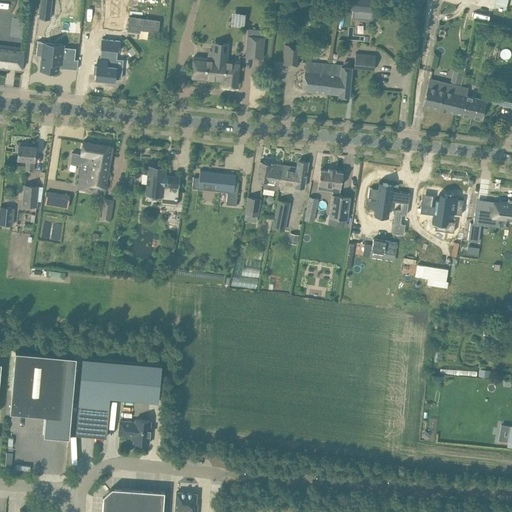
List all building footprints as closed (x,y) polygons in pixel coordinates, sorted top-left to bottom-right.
[(40,0),(39,17),(49,18),(51,0),(40,0)] [(119,20),(120,0),(104,0),(103,19),(119,20)] [(374,0),(352,0),(352,9),(374,11),(374,0)] [(495,0),(494,6),(498,7),(498,8),(501,9),(501,8),(505,9),(507,0),(495,0)] [(229,11),(229,25),(241,25),(241,11),(229,11)] [(131,12),(130,26),(142,27),(142,24),(151,25),(151,28),(160,29),(161,15),(131,12)] [(248,28),(246,57),(263,58),(265,30),(248,28)] [(114,81),(115,71),(115,67),(117,51),(119,51),(120,41),(101,39),(100,49),(102,49),(101,58),(98,58),(97,69),(96,79),(114,81)] [(211,58),(193,57),(191,78),(223,82),(222,85),(236,87),(239,61),(227,60),(228,43),(212,42),(211,58)] [(298,65),(300,45),(285,43),(283,64),(298,65)] [(21,71),(24,47),(0,44),(0,68),(7,69),(8,66),(15,67),(14,70),(21,71)] [(44,49),(41,69),(50,70),(50,71),(58,71),(59,64),(62,64),(63,59),(68,60),(69,49),(64,48),(64,47),(52,46),(44,45),(44,49)] [(354,68),(374,70),(375,55),(356,53),(354,68)] [(303,89),(326,92),(329,64),(305,62),(304,79),(303,89)] [(329,64),(326,92),(338,94),(338,96),(349,97),(350,87),(352,67),(342,66),(342,65),(329,64)] [(423,105),(452,112),(454,112),(459,92),(428,85),(423,105)] [(466,95),(466,94),(468,87),(460,86),(459,92),(454,112),(481,119),(486,100),(466,95)] [(489,101),(511,106),(511,94),(492,90),(489,101)] [(78,153),(72,152),(70,163),(76,164),(77,164),(81,165),(77,189),(85,190),(86,185),(106,188),(113,146),(83,141),(81,154),(78,154),(78,153)] [(34,160),(35,156),(36,146),(28,145),(28,143),(16,142),(15,151),(18,152),(17,159),(26,160),(25,170),(33,171),(34,160)] [(297,166),(282,164),(279,183),(278,190),(284,191),(285,184),(304,187),(307,171),(308,161),(299,160),(297,160),(297,166)] [(282,164),(260,161),(257,180),(264,181),(263,188),(278,190),(279,183),(282,164)] [(148,167),(145,195),(156,196),(155,206),(162,207),(162,203),(177,205),(180,176),(165,175),(166,166),(159,165),(159,166),(149,165),(148,167)] [(347,219),(348,206),(350,197),(339,195),(342,172),(320,169),(318,183),(333,185),(332,194),(329,217),(347,219)] [(231,204),(236,205),(238,184),(238,182),(236,182),(236,181),(235,181),(223,180),(223,174),(216,173),(215,173),(214,173),(214,171),(200,170),(199,177),(193,177),(192,188),(198,188),(203,189),(203,186),(204,181),(215,182),(215,188),(215,190),(220,190),(220,191),(227,191),(226,201),(226,203),(231,204)] [(369,191),(368,201),(377,202),(374,220),(387,222),(390,201),(390,199),(397,200),(398,192),(391,191),(392,185),(379,183),(378,192),(369,191)] [(22,205),(36,206),(38,186),(24,185),(22,205)] [(203,189),(203,200),(213,200),(213,189),(203,189)] [(399,201),(401,202),(400,209),(395,208),(391,232),(404,234),(405,223),(400,222),(401,214),(406,214),(408,203),(409,193),(400,192),(399,201)] [(59,193),(57,205),(68,207),(70,195),(59,193)] [(421,205),(419,214),(433,215),(432,223),(435,224),(434,230),(453,233),(455,223),(446,222),(447,213),(460,215),(462,200),(457,199),(458,197),(439,194),(438,200),(435,199),(434,206),(421,205)] [(110,222),(114,199),(103,197),(100,210),(102,211),(102,216),(100,216),(99,220),(110,222)] [(245,213),(257,215),(260,199),(248,197),(245,213)] [(314,215),(314,213),(316,213),(318,199),(310,197),(307,211),(310,212),(309,214),(314,215)] [(470,222),(467,239),(478,241),(481,224),(485,225),(491,225),(491,223),(498,224),(499,217),(506,218),(506,216),(510,217),(509,219),(511,219),(511,199),(508,198),(508,201),(499,200),(499,201),(499,203),(494,202),(493,206),(488,205),(487,210),(475,209),(474,212),(473,222),(470,222)] [(287,202),(278,200),(273,227),(284,229),(288,210),(285,210),(287,202)] [(14,208),(0,206),(0,223),(12,225),(14,208)] [(297,244),(299,235),(290,233),(288,243),(297,244)] [(372,244),(370,256),(394,260),(397,242),(373,238),(372,244)] [(479,247),(467,246),(466,253),(478,254),(479,247)] [(424,265),(422,277),(427,278),(426,284),(445,287),(448,269),(424,265)] [(28,268),(28,277),(48,278),(48,269),(28,268)] [(484,324),(483,333),(496,334),(497,332),(496,332),(497,326),(484,324)] [(496,336),(495,343),(511,345),(511,334),(497,332),(496,334),(496,336)] [(15,352),(10,412),(45,415),(43,435),(69,437),(76,357),(15,352)] [(82,357),(78,403),(109,406),(110,396),(158,401),(162,365),(82,357)] [(106,437),(109,406),(78,403),(76,434),(106,437)] [(148,444),(150,420),(135,419),(135,422),(120,420),(118,434),(134,436),(133,442),(148,444)] [(162,511),(164,491),(113,487),(113,489),(112,489),(104,495),(104,497),(103,497),(101,511),(162,511)] [(196,511),(197,507),(197,504),(196,503),(196,493),(176,492),(175,509),(180,509),(180,511),(186,511),(185,511),(196,511)]
